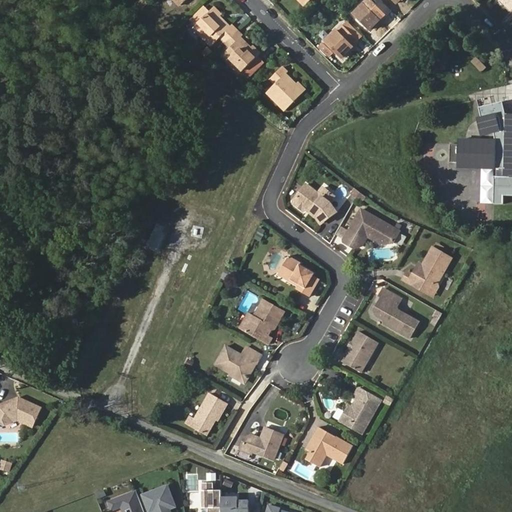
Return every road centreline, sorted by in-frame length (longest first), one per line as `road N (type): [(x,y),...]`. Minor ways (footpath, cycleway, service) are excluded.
road 1 (residential): [(348,511),(0,361)]
road 2 (residential): [(345,92),(305,128),(273,199),(281,219),(347,275),(300,363)]
road 3 (unknown): [(114,412),(177,244)]
road 4 (residential): [(345,92),(253,0)]
road 5 (residential): [(435,0),(345,92)]
